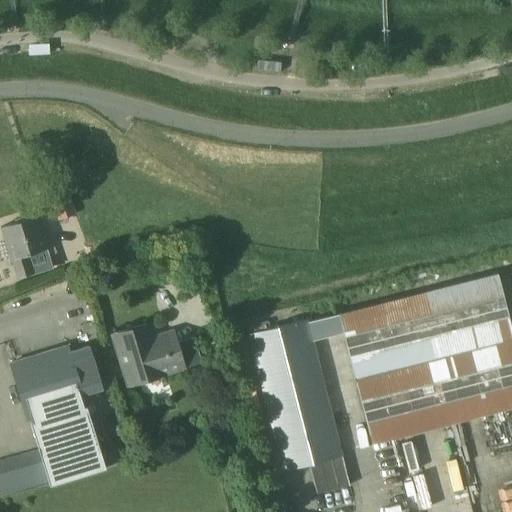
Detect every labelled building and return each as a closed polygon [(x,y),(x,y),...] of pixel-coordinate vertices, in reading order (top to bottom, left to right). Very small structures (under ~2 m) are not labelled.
[(75,214),(66,191),(48,197),(58,221),(75,214)] [(47,249),(37,216),(0,228),(10,261),(12,260),(17,279),(33,275),(27,256),(47,249)] [(511,334),(497,274),(338,315),(343,333),(371,444),(511,407),(511,334)] [(310,465),(317,495),(350,487),(312,341),(343,333),(338,315),(307,322),(307,320),(247,335),(282,471),(310,465)] [(149,340),(145,329),(113,339),(127,383),(158,373),(159,377),(201,364),(193,338),(172,344),(169,333),(149,340)] [(88,347),(69,353),(67,346),(10,363),(37,451),(0,462),(0,492),(0,493),(1,496),(48,481),(49,485),(105,468),(100,454),(86,407),(83,407),(82,404),(84,403),(82,395),(101,389),(88,347)] [(105,468),(127,462),(123,447),(100,454),(105,468)]
